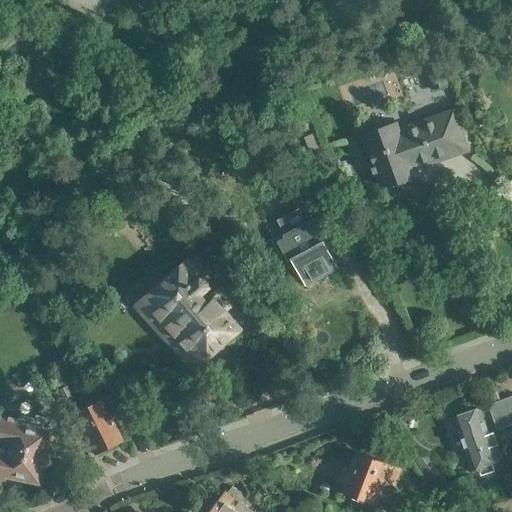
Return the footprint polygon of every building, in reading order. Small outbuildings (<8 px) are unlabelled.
[(69,0),(95,11),(99,0),(69,0)] [(450,155),(467,149),(452,109),(436,115),(437,122),(399,135),(396,125),(364,137),(375,168),(373,168),(375,172),(377,171),(383,186),(390,184),(394,186),(406,182),(408,178),(415,175),(410,162),(448,148),(450,155)] [(292,258),(306,285),(339,267),(324,240),(328,238),(316,216),(284,234),(284,237),(278,240),(276,237),(272,239),(280,254),(284,252),(289,260),(292,258)] [(175,346),(171,350),(185,367),(237,321),(226,309),(232,304),(236,301),(228,294),(219,282),(213,288),(210,284),(206,280),(212,275),(208,271),(212,268),(198,250),(137,304),(175,346)] [(74,398),(67,385),(59,390),(65,402),(74,398)] [(511,423),(511,395),(489,405),(498,429),(511,423)] [(110,446),(124,440),(103,398),(76,412),(95,453),(110,446)] [(491,462),(502,458),(493,431),(488,433),(479,408),(455,417),(473,468),(479,466),(481,473),(494,469),(491,462)] [(55,423),(3,411),(0,424),(0,477),(1,478),(2,474),(40,481),(43,465),(51,461),(53,452),(50,448),(52,437),(55,423)] [(396,485),(401,469),(355,451),(349,468),(343,466),(338,481),(344,483),(341,490),(377,504),(386,481),(396,485)] [(253,511),(242,503),(247,496),(233,486),(227,493),(225,492),(210,511),(253,511)]
